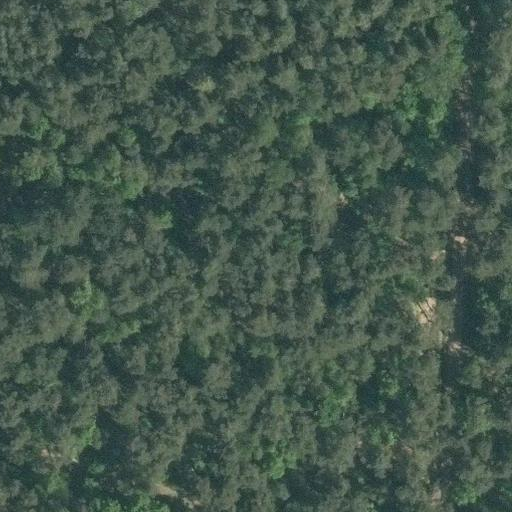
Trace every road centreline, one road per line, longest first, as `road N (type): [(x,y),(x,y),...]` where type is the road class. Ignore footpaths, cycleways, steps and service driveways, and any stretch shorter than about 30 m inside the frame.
road 1 (track): [(0,194),(49,178),(185,182),(511,232)]
road 2 (track): [(449,511),(472,0)]
road 3 (track): [(216,511),(105,468),(0,446)]
